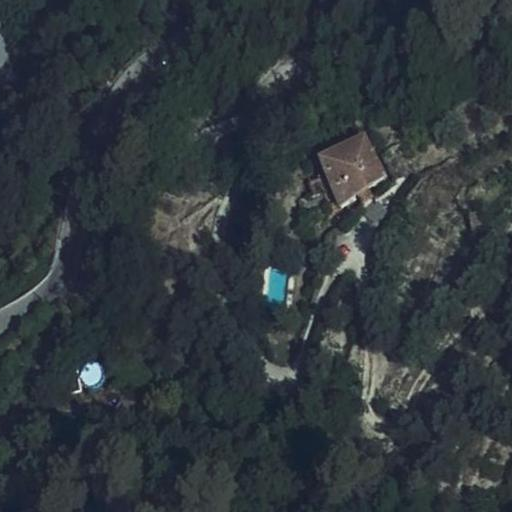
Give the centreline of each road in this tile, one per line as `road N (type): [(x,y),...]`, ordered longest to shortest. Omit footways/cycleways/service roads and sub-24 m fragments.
road 1 (track): [(61,282),(94,264),(119,198),(148,172),(279,92),(296,91),(299,103),(224,216),(221,264),(230,308),(261,369),(278,383),(293,378),(339,263),(358,253),(365,260),(369,371),(363,413),(373,430),(395,427),(511,265)]
road 2 (unclassified): [(283,0),(152,74),(125,100),(61,282),(0,324)]
